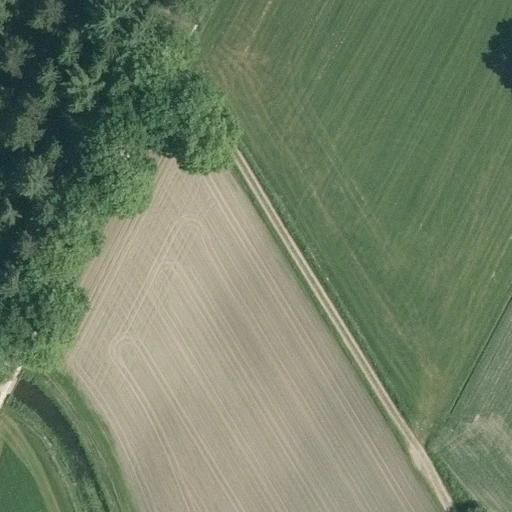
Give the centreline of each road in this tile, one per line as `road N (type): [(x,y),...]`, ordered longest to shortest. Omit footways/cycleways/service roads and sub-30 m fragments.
road 1 (track): [(163,56),(454,511)]
road 2 (track): [(194,0),(0,376)]
